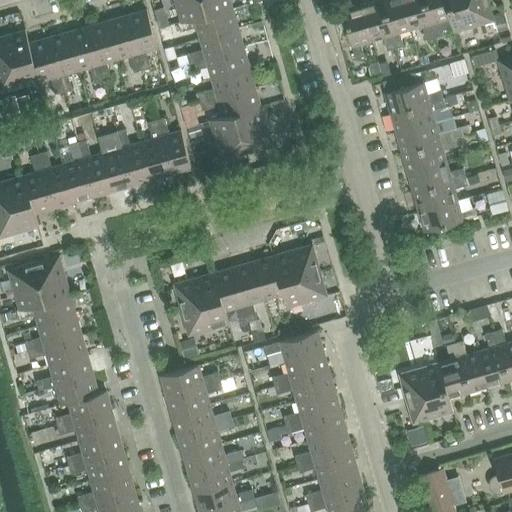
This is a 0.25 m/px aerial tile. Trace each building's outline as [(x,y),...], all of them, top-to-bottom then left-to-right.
[(175,0),(181,22),(207,15),(202,0),(175,0)] [(202,0),(207,15),(233,8),(230,0),(202,0)] [(387,51),(395,48),(381,0),(378,0),(362,5),(372,40),(383,37),(387,51)] [(400,32),(411,29),(402,0),(381,0),(395,48),(404,46),(400,32)] [(426,40),(435,37),(423,0),(402,0),(411,29),(422,26),(426,40)] [(445,0),(423,0),(435,37),(443,35),(442,31),(452,28),(450,18),(447,7),(445,0)] [(493,16),(488,0),(472,0),(447,7),(450,18),(452,28),(454,32),(494,20),(493,16)] [(361,43),(372,40),(362,5),(342,11),(352,46),(356,60),(365,57),(361,43)] [(197,27),(200,38),(238,27),(233,8),(207,15),(181,22),(178,23),(181,32),(197,27)] [(158,48),(147,9),(127,15),(142,70),(150,67),(146,51),(158,48)] [(504,12),(493,16),(494,20),(497,31),(508,27),(504,12)] [(134,72),(142,70),(127,15),(107,21),(118,59),(129,56),(134,72)] [(167,16),(156,19),(159,28),(169,25),(167,16)] [(107,62),(118,59),(107,21),(87,26),(103,81),(111,78),(107,62)] [(95,83),(103,81),(87,26),(68,32),(79,70),(90,67),(95,83)] [(187,54),(189,62),(244,47),(238,27),(200,38),(203,50),(187,54)] [(29,43),(25,30),(0,37),(0,64),(32,56),(29,43)] [(67,73),(79,70),(68,32),(48,37),(64,92),(72,89),(67,73)] [(55,94),(64,92),(48,37),(29,43),(32,56),(39,81),(51,78),(55,94)] [(208,66),(211,78),(249,67),(244,47),(189,62),(192,71),(208,66)] [(496,51),(484,54),(486,63),(499,60),(496,51)] [(427,55),(419,57),(421,65),(429,63),(427,55)] [(0,92),(39,81),(32,56),(0,64),(0,92)] [(510,101),(511,100),(511,56),(498,60),(510,101)] [(388,61),(379,64),(382,76),(391,74),(388,61)] [(371,63),(369,67),(372,79),(382,76),(379,64),(378,62),(371,63)] [(198,93),(201,102),(255,86),(249,67),(211,78),(214,89),(198,93)] [(261,70),(261,86),(280,85),(279,70),(261,70)] [(386,93),(417,84),(414,74),(383,82),(386,93)] [(391,113),(443,98),(441,90),(427,94),(424,82),(385,93),(391,113)] [(222,117),(235,113),(261,106),(255,86),(201,102),(203,110),(219,105),(222,116),(222,117)] [(15,95),(0,99),(0,112),(1,117),(20,112),(15,95)] [(443,98),(391,113),(396,133),(435,122),(432,110),(446,106),(443,98)] [(477,100),(468,103),(470,111),(479,109),(477,100)] [(201,102),(181,107),(184,116),(203,110),(201,102)] [(235,113),(246,153),(272,146),(261,106),(235,113)] [(222,117),(222,116),(209,120),(221,160),(246,153),(235,113),(222,117)] [(497,116),(489,118),(491,127),(499,124),(497,116)] [(165,117),(156,120),(172,174),(192,169),(181,130),(169,134),(165,117)] [(141,142),(152,180),(172,174),(156,120),(148,122),(153,138),(141,142)] [(402,152),(463,135),(461,127),(438,133),(435,122),(396,133),(402,152)] [(200,124),(188,128),(191,137),(202,133),(200,124)] [(468,124),(461,127),(463,135),(471,133),(468,124)] [(499,124),(491,127),(494,135),(501,133),(499,124)] [(126,129),(117,131),(133,185),(152,180),(141,142),(130,145),(126,129)] [(28,130),(13,135),(16,143),(30,138),(28,130)] [(113,191),(133,185),(117,131),(109,133),(113,150),(102,153),(113,191)] [(443,150),(466,143),(463,135),(402,152),(407,172),(446,161),(443,150)] [(86,140),(78,142),(93,197),(113,191),(102,153),(91,156),(86,140)] [(74,202),(93,197),(78,142),(70,145),(74,161),(63,164),(74,202)] [(47,151),(39,153),(54,208),(74,202),(63,164),(52,167),(47,151)] [(506,152),(499,154),(502,165),(509,163),(506,152)] [(35,213),(54,208),(39,153),(30,156),(35,172),(24,175),(31,201),(35,213)] [(260,155),(248,159),(252,169),(263,166),(260,155)] [(413,192),(466,177),(463,168),(450,172),(446,161),(407,172),(413,192)] [(478,174),(468,177),(470,184),(480,182),(478,174)] [(0,209),(31,201),(24,175),(0,181),(0,209)] [(466,177),(413,192),(419,211),(458,200),(454,189),(468,185),(466,177)] [(502,191),(491,194),(496,213),(497,212),(508,209),(502,191)] [(458,200),(419,211),(424,232),(463,220),(477,216),(475,207),(461,211),(458,200)] [(35,213),(31,201),(0,209),(0,237),(39,226),(35,213)] [(324,236),(311,240),(312,244),(313,245),(325,241),(324,236)] [(273,256),(280,281),(320,270),(313,245),(312,244),(273,256)] [(34,263),(45,302),(71,295),(59,255),(34,263)] [(288,306),(287,307),(280,281),(273,256),(253,261),(264,299),(275,296),(280,312),(289,310),(288,306)] [(233,267),(249,321),(257,319),(253,303),(264,299),(253,261),(233,267)] [(19,309),(19,310),(45,302),(34,263),(8,270),(19,309)] [(225,311),(225,310),(236,307),(241,324),(249,321),(233,267),(214,272),(221,298),(225,311)] [(320,270),(280,281),(287,307),(288,306),(327,295),(320,270)] [(221,298),(214,272),(174,284),(181,309),(221,298)] [(38,326),(76,315),(71,295),(45,302),(19,310),(19,309),(16,310),(19,319),(35,314),(38,326)] [(225,310),(225,311),(221,298),(181,309),(189,335),(229,323),(225,310)] [(482,305),(466,310),(470,321),(485,317),(482,305)] [(10,311),(1,314),(3,320),(12,318),(10,311)] [(27,350),(82,334),(76,315),(38,326),(41,337),(25,342),(27,350)] [(262,327),(251,330),(255,341),(266,338),(262,327)] [(494,332),(508,381),(511,379),(511,341),(506,343),(502,329),(494,332)] [(285,361),(324,350),(318,330),(280,341),(263,346),(266,355),(282,350),(285,361)] [(478,351),(489,387),(508,381),(494,332),(485,334),(489,348),(478,351)] [(49,365),(88,354),(82,334),(27,350),(30,358),(46,354),(49,365)] [(452,334),(444,336),(446,345),(455,343),(452,334)] [(194,337),(179,342),(184,358),(199,353),(194,337)] [(489,387),(478,351),(467,354),(463,341),(455,343),(469,392),(489,387)] [(25,342),(15,345),(18,353),(27,350),(25,342)] [(450,398),(469,392),(455,343),(446,345),(450,359),(439,363),(446,387),(450,398)] [(324,350),(285,361),(289,372),(272,377),(275,386),(329,370),(324,350)] [(88,354),(49,365),(52,376),(36,381),(39,389),(93,373),(88,354)] [(407,399),(446,387),(439,363),(400,374),(407,399)] [(221,380),(218,372),(202,376),(199,364),(160,375),(166,395),(221,380)] [(297,400),(335,389),(329,370),(275,386),(277,394),(293,389),(297,400)] [(99,393),(93,373),(39,389),(41,397),(57,393),(61,405),(68,402),(99,393)] [(390,377),(377,382),(380,392),(384,391),(393,389),(390,377)] [(172,415),(210,404),(207,393),(223,388),(221,380),(166,395),(172,415)] [(446,387),(407,399),(414,423),(454,412),(450,398),(446,387)] [(286,425),(340,409),(335,389),(297,400),(300,412),(284,416),(286,425)] [(58,426),(112,411),(106,390),(99,393),(68,402),(71,413),(55,418),(58,426)] [(177,435),(232,419),(229,411),(213,415),(210,404),(172,415),(177,435)] [(308,440),(346,429),(340,409),(286,425),(288,433),(305,428),(308,440)] [(79,441),(118,430),(112,411),(58,426),(60,434),(76,430),(79,441)] [(232,419),(177,435),(183,454),(221,443),(218,432),(234,427),(232,419)] [(286,425),(279,427),(281,435),(288,433),(286,425)] [(424,427),(407,432),(411,446),(428,441),(424,427)] [(346,429),(308,440),(311,451),(295,456),(297,464),(352,448),(346,429)] [(118,430),(79,441),(83,452),(66,457),(69,465),(123,450),(118,430)] [(221,443),(183,454),(189,474),(243,458),(241,450),(224,455),(221,443)] [(319,479),(357,468),(352,448),(297,464),(300,472),(316,467),(319,479)] [(91,480),(129,469),(123,450),(69,465),(71,472),(71,474),(87,469),(91,480)] [(511,454),(495,459),(499,475),(496,476),(493,478),(491,480),(490,483),(490,487),(492,490),(494,492),(497,493),(501,492),(504,491),(504,492),(511,489),(511,454)] [(194,494),(232,483),(229,471),(245,467),(243,458),(189,474),(194,494)] [(357,468),(319,479),(322,490),(306,495),(309,503),(363,487),(357,468)] [(80,504),(135,489),(129,469),(91,480),(94,492),(78,496),(80,504)] [(443,469),(421,475),(431,511),(454,511),(455,511),(443,469)] [(199,511),(204,511),(254,498),(252,489),(236,494),(232,483),(194,494),(199,511)] [(353,511),(369,508),(363,487),(309,503),(311,511),(327,507),(328,511),(353,511)] [(99,511),(127,511),(140,509),(135,489),(80,504),(82,511),(85,511),(99,508),(99,511)] [(278,491),(270,493),(273,506),(281,504),(278,491)] [(240,511),(257,506),(254,498),(204,511),(240,511)]
